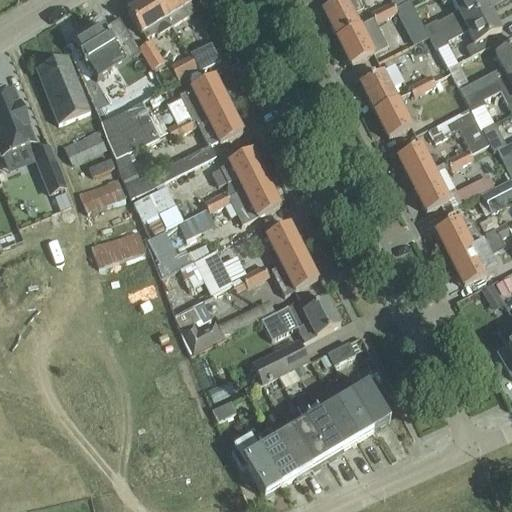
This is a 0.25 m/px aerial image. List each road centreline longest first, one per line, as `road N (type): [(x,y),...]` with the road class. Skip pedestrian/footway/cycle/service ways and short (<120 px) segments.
road 1 (residential): [(470,446),(242,0)]
road 2 (residential): [(324,511),(470,446)]
